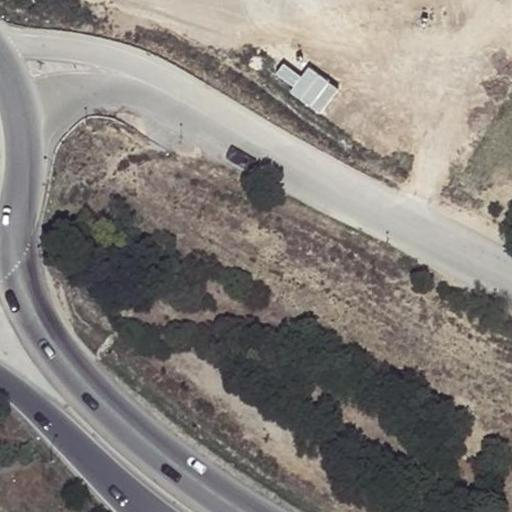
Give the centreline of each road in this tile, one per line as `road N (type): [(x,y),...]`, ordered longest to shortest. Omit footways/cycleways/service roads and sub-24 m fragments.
road 1 (secondary): [(244,511),(119,418),(72,369),(35,315),(7,247)]
road 2 (unclassified): [(253,140),(511,279)]
road 3 (unclassified): [(253,140),(135,67),(77,49),(0,46)]
road 4 (unclassified): [(26,136),(44,116),(99,92),(135,93),(253,140)]
road 5 (secondary): [(0,376),(156,511)]
